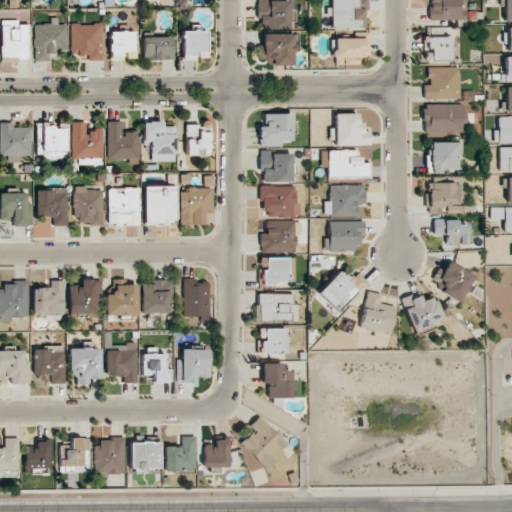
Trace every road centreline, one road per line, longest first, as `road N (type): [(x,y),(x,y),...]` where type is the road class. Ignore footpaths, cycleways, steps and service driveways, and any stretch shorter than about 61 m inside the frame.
road 1 (residential): [(0,409),(214,407),(229,396),(231,0)]
road 2 (tertiary): [(405,505),(0,508)]
road 3 (residential): [(325,88),(0,83)]
road 4 (residential): [(0,98),(291,95)]
road 5 (residential): [(397,0),(397,254)]
road 6 (residential): [(0,255),(232,252)]
